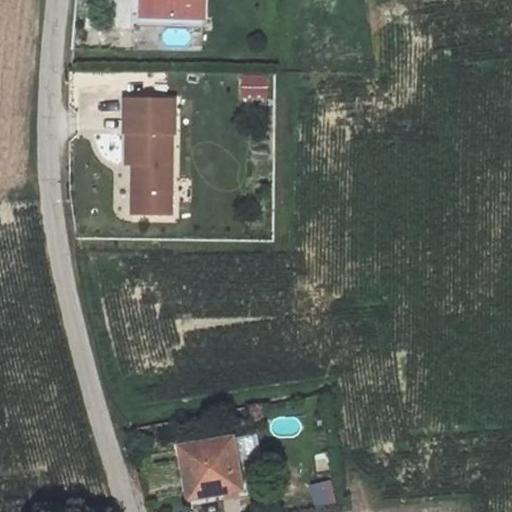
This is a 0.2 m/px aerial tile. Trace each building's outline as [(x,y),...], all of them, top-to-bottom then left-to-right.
[(140,0),(140,19),(204,19),(204,0),(140,0)] [(153,113),(153,97),(113,97),(113,130),(116,130),(116,162),(118,162),(118,211),(161,211),(160,130),(163,130),(163,113),(153,113)] [(163,97),(153,97),(153,113),(163,113),(163,97)] [(291,283),(291,252),(277,252),(276,282),(291,283)] [(247,375),(279,375),(280,298),(247,298),(247,375)] [(231,437),(182,444),(188,499),(239,491),(231,437)] [(333,485),(314,489),(317,506),(336,503),(333,485)]
